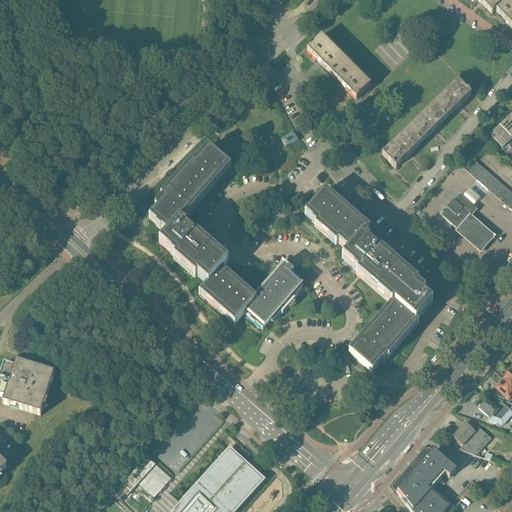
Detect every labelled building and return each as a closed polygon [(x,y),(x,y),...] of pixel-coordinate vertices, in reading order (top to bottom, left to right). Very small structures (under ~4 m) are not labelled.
[(505,0),(477,0),(492,15),(494,13),(495,12),(506,0),(505,0)] [(511,0),(506,0),(495,12),(511,28),(511,0)] [(307,51),(332,76),(346,62),(321,37),(307,51)] [(371,87),(346,62),(332,76),(357,101),(371,87)] [(432,107),(446,121),(471,96),(457,82),(432,107)] [(432,107),(407,131),(421,146),(446,121),(432,107)] [(511,141),(511,140),(511,122),(508,118),(499,127),(511,141)] [(502,150),(511,141),(499,127),(489,137),(502,150)] [(421,146),(407,131),(382,156),(396,170),(421,146)] [(286,149),(298,142),(292,133),(281,142),(286,149)] [(214,184),(216,186),(241,158),(226,144),(215,156),(209,151),(195,167),(193,165),(163,199),(165,201),(151,218),(169,233),(179,224),(214,184)] [(468,174),(477,164),(472,159),(463,169),(468,174)] [(481,168),(477,164),(468,174),(473,178),(481,168)] [(478,182),(486,172),(481,168),(473,178),(478,182)] [(491,176),(486,172),(478,182),(482,186),(491,176)] [(487,190),(496,180),(491,176),(482,186),(487,190)] [(500,184),(496,180),(487,190),(492,194),(500,184)] [(496,198),(505,188),(500,184),(492,194),(496,198)] [(510,192),(505,188),(496,198),(501,202),(510,192)] [(506,206),(511,198),(511,194),(510,192),(501,202),(506,206)] [(359,274),(395,306),(414,321),(430,303),(423,297),(425,295),(377,253),(379,251),(370,243),(368,245),(362,240),(367,233),(324,195),(307,213),(319,223),(317,226),(338,244),(340,241),(350,251),(344,258),(361,272),(359,274)] [(448,210),(442,217),(458,230),(470,216),(476,209),(460,196),(454,202),(453,202),(447,209),(448,210)] [(456,233),(480,253),(494,236),(470,216),(458,230),(456,233)] [(198,275),(209,284),(220,273),(226,266),(194,238),(196,235),(187,228),(185,230),(179,224),(169,233),(161,242),(177,256),(175,259),(196,277),(198,275)] [(253,302),(220,273),(209,284),(201,293),(236,323),(246,312),(264,328),(278,312),(280,314),(292,300),(290,298),(300,286),(289,277),(292,274),(293,273),(282,264),(282,265),(284,267),(275,277),(274,276),(270,281),(271,282),(253,302)] [(414,321),(395,306),(365,340),(363,337),(355,347),(357,349),(351,355),(370,371),(384,356),(386,357),(416,323),(414,321)] [(4,365),(0,377),(0,397),(4,399),(3,405),(41,417),(54,375),(16,363),(14,368),(4,365)] [(511,372),(504,379),(503,381),(504,381),(511,388),(511,372)] [(127,385),(121,379),(111,392),(117,397),(127,385)] [(511,397),(511,388),(504,381),(496,390),(499,392),(508,401),(507,404),(511,405),(511,400),(511,399),(511,397)] [(498,408),(491,402),(488,399),(479,409),(490,420),(489,423),(503,427),(511,417),(511,413),(502,404),(498,408)] [(459,451),(476,457),(491,441),(479,430),(475,434),(465,425),(452,439),(462,448),(459,451)] [(410,511),(444,511),(450,506),(444,501),(431,490),(445,475),(449,479),(455,472),(426,446),(392,486),(392,487),(392,488),(392,489),(410,511)] [(234,511),(262,481),(230,452),(174,511),(234,511)] [(155,466),(146,458),(118,489),(127,497),(155,466)] [(139,486),(154,499),(171,480),(156,467),(139,486)] [(118,489),(113,494),(122,502),(127,497),(118,489)]
